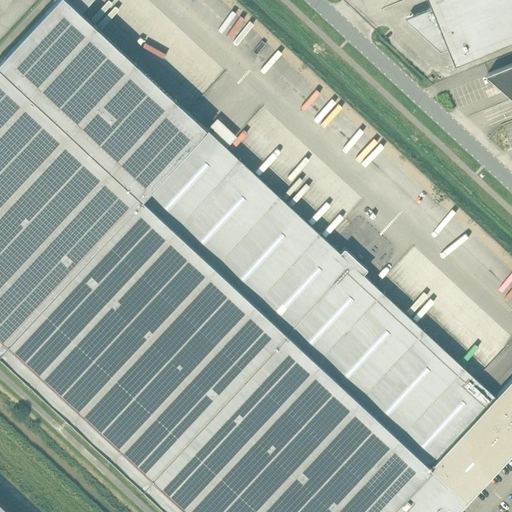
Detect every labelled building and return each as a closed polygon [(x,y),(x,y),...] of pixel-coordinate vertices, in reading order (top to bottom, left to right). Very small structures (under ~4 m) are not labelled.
[(340,252),(81,11),(91,0),(55,0),(0,60),(0,355),(169,511),(455,511),(511,451),(511,377),(495,396),(363,273),(367,268),(344,247),(340,252)] [(229,0),(215,0),(214,2),(241,27),(249,18),(229,0)] [(457,64),(511,40),(511,0),(430,0),(433,6),(406,17),(442,50),(450,47),(457,64)] [(258,22),(240,38),(244,43),(262,26),(258,22)] [(511,63),(487,73),(511,94),(511,63)] [(325,109),(328,113),(340,102),(337,98),(325,109)] [(421,191),(430,183),(426,179),(418,187),(421,191)] [(299,198),(313,184),(310,180),(295,194),(299,198)] [(322,220),(326,223),(342,206),(338,202),(322,220)] [(398,288),(405,281),(402,278),(395,285),(398,288)] [(477,345),(481,348),(487,341),(483,338),(477,345)] [(12,511),(0,500),(0,511),(12,511)]
